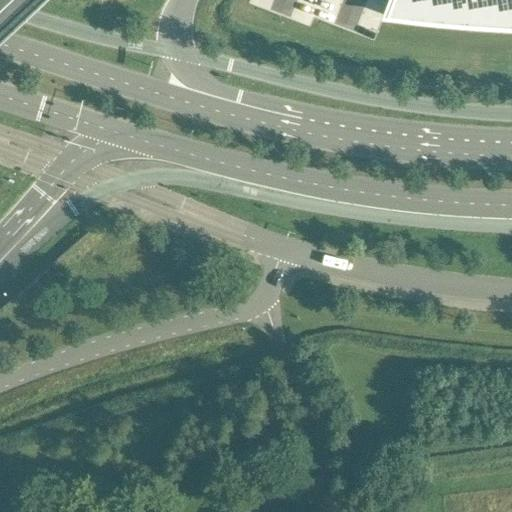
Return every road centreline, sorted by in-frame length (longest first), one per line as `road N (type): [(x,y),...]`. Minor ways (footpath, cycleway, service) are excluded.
road 1 (secondary): [(131,140),(364,193),(511,205)]
road 2 (unclassified): [(0,384),(246,311),(266,297),(293,254)]
road 3 (secondary): [(259,118),(0,43)]
road 4 (secondary): [(511,150),(362,138),(259,118)]
road 5 (unclassified): [(511,292),(385,277),(293,254)]
road 6 (track): [(266,297),(311,511)]
road 7 (motorway): [(259,118),(201,90),(177,65),(168,30),(179,0)]
road 8 (secondary): [(0,97),(131,140)]
road 9 (unclassified): [(67,171),(167,214),(192,216)]
road 10 (unclassified): [(192,216),(175,197),(82,161)]
